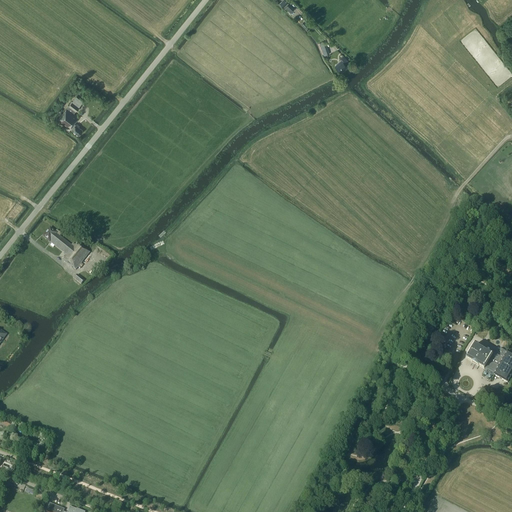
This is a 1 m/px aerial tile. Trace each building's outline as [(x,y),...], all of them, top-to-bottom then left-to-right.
[(289,3),(284,8),(289,13),(294,9),(289,3)] [(329,54),(326,45),(321,47),(324,56),(329,54)] [(347,68),(351,65),(344,56),(340,59),(342,62),(340,64),(339,64),(336,66),(340,72),(346,67),(347,68)] [(79,135),(82,130),(78,127),(79,126),(77,124),(76,125),(74,123),(78,118),(73,114),(75,111),(76,111),(79,107),(72,102),(69,106),(67,109),(58,120),(70,129),(72,127),(73,128),(71,129),(79,135)] [(61,235),(58,232),(56,231),(55,232),(50,227),(42,237),(62,253),(59,256),(63,260),(62,261),(71,268),(72,268),(75,270),(78,267),(80,269),(83,265),(81,264),(90,253),(77,243),(75,246),(73,244),(71,246),(59,236),(61,235)] [(84,281),(76,276),(73,279),(80,285),(84,281)] [(493,354),(475,344),(467,359),(472,362),(472,363),(479,367),(479,366),(507,382),(511,374),(511,354),(503,350),(500,355),(504,357),(499,365),(495,363),(499,356),(494,353),(493,354)] [(84,511),(77,509),(76,509),(70,506),(67,511),(63,511),(64,509),(50,503),(46,511),(47,511),(84,511)]
